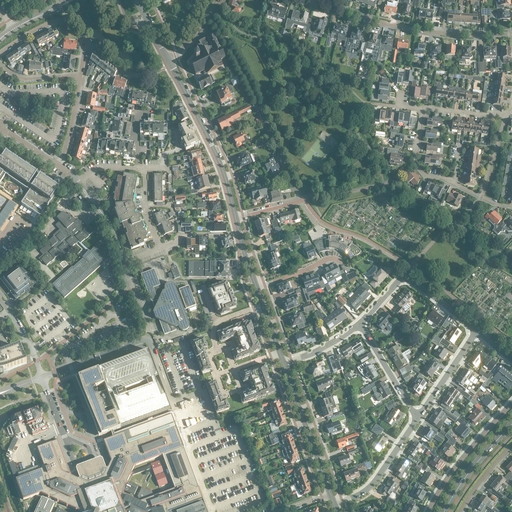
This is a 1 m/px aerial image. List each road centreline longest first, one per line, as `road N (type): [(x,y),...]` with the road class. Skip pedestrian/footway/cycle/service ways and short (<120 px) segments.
road 1 (residential): [(237,218),(300,200),(206,13)]
road 2 (residential): [(511,34),(412,29),(327,5)]
road 3 (tertiary): [(237,218),(220,164),(169,63)]
road 4 (residential): [(511,207),(418,170),(422,111)]
road 5 (residential): [(427,511),(459,460),(511,402)]
road 6 (tertiary): [(330,492),(283,364)]
road 7 (residential): [(217,348),(230,343),(240,389),(223,395),(207,352)]
road 8 (residential): [(333,505),(374,482),(416,420)]
road 9 (unclassified): [(42,377),(147,339),(149,329)]
